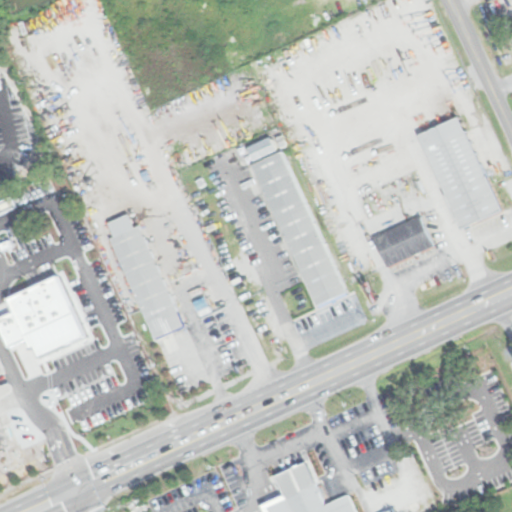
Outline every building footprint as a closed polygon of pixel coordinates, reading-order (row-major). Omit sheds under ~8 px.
[(502,212),(461,116),(420,133),(462,230),(502,212)] [(277,149),(274,143),(252,153),(256,159),(277,149)] [(315,305),(344,293),(284,150),(255,162),(315,305)] [(139,224),(131,227),(125,215),(105,225),(156,338),(185,325),(139,224)] [(387,267),(434,248),(421,217),(374,236),(387,267)] [(88,338),(61,275),(10,297),(17,315),(1,323),(12,347),(29,340),(37,360),(88,338)] [(42,336),(55,367),(93,351),(89,341),(104,335),(98,321),(82,327),(80,321),(42,336)] [(277,476),(293,511),(356,511),(348,493),(323,505),(304,463),(277,476)]
